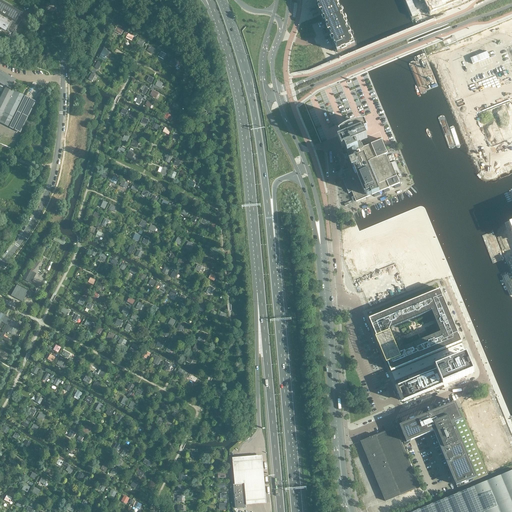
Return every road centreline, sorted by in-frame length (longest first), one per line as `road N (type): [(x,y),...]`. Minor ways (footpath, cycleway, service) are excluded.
road 1 (unclassified): [(0,265),(37,212),(54,166),(58,0)]
road 2 (tertiary): [(277,97),(511,5)]
road 3 (motorway): [(295,511),(273,262)]
road 4 (tertiary): [(496,0),(275,91)]
road 5 (motorway): [(260,292),(280,511)]
road 6 (residential): [(447,277),(486,375),(400,413)]
road 7 (motorway): [(240,102),(260,292)]
road 8 (residential): [(412,0),(456,111),(511,88)]
road 9 (motorway): [(273,262),(251,96)]
road 10 (residential): [(328,145),(341,299)]
road 11 (motorway): [(260,292),(259,427)]
road 12 (residential): [(341,299),(354,302),(400,413)]
road 13 (tertiary): [(337,436),(326,304)]
